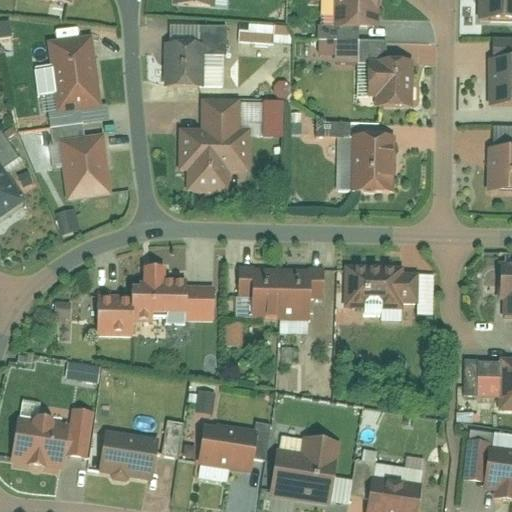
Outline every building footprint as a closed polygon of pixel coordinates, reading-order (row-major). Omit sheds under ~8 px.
[(171,0),(171,6),(212,9),(213,0),(171,0)] [(334,0),(334,30),(377,30),(377,0),(334,0)] [(511,0),(476,0),(476,21),(511,22),(511,0)] [(240,44),(291,49),(293,31),(242,25),(240,44)] [(46,45),(54,115),(100,110),(91,39),(46,45)] [(162,46),(161,89),(202,89),(203,47),(162,46)] [(511,61),(486,61),(486,110),(511,109),(511,61)] [(373,101),(373,110),(411,111),(412,64),(374,63),(374,67),(368,66),(367,101),(373,101)] [(227,196),(228,175),(248,176),(248,132),(240,132),(240,102),(199,101),(199,131),(177,131),(176,175),(185,175),(185,196),(227,196)] [(56,143),(64,204),(111,198),(103,137),(56,143)] [(391,139),(350,138),(349,194),(390,195),(391,139)] [(511,150),(486,150),(485,193),(511,193),(511,150)] [(0,221),(26,204),(0,165),(0,221)] [(496,305),(501,305),(501,320),(511,320),(511,266),(497,266),(496,305)] [(185,281),(163,282),(163,268),(152,269),(153,328),(185,328),(185,281)] [(401,312),(401,306),(417,307),(418,276),(395,276),(395,269),(344,268),(343,310),(362,310),(362,302),(380,302),(380,312),(401,312)] [(153,328),(152,269),(141,269),(141,283),(137,283),(137,288),(129,288),(129,307),(129,328),(153,328)] [(250,273),(249,322),(277,322),(278,274),(250,273)] [(278,274),(277,322),(307,323),(308,274),(278,274)] [(58,324),(81,322),(80,306),(57,308),(58,324)] [(129,307),(94,306),(94,341),(129,342),(129,307)] [(243,328),(229,328),(229,349),(243,349),(243,328)] [(511,415),(511,361),(499,361),(498,415),(511,415)] [(69,383),(102,387),(103,371),(71,367),(69,383)] [(193,412),(192,421),(209,423),(212,402),(195,399),(194,403),(193,412)] [(184,410),(193,412),(194,403),(186,401),(184,410)] [(66,434),(60,467),(82,470),(90,424),(68,421),(66,434)] [(14,426),(7,469),(59,477),(60,467),(66,434),(49,432),(50,427),(29,423),(29,429),(14,426)] [(201,426),(195,469),(249,476),(255,433),(201,426)] [(181,434),(162,431),(157,465),(175,468),(181,434)] [(104,436),(98,477),(109,478),(111,483),(123,486),(128,482),(149,485),(155,443),(104,436)] [(275,452),(267,501),(329,511),(332,488),(336,462),(339,444),(303,438),(300,456),(275,452)] [(511,459),(487,456),(482,501),(493,502),(492,509),(511,511),(511,459)] [(369,481),(364,511),(414,511),(418,488),(369,481)]
